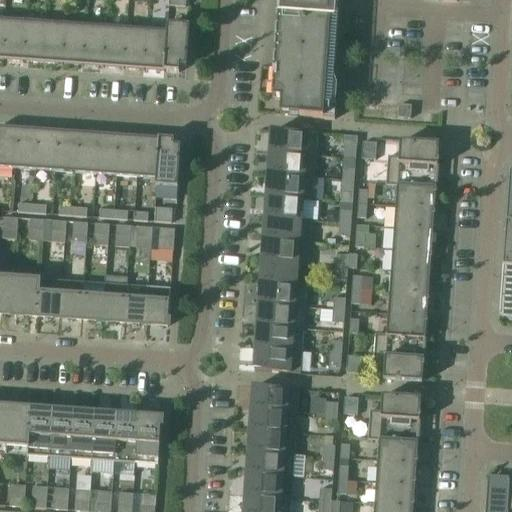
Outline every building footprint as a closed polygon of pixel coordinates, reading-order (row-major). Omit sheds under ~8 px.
[(168,0),(168,8),(185,9),(185,0),(168,0)] [(438,0),(438,1),(439,1),(456,3),(456,0),(279,0),(280,0),(279,11),(278,14),(279,15),(278,25),(277,25),(277,29),(278,29),(277,39),(276,39),(276,43),(277,43),(276,54),(275,54),(275,58),(276,58),(275,68),(274,68),(274,72),(277,72),(276,87),(282,87),(279,116),(299,117),(299,118),(334,121),(335,103),(324,102),(327,65),(335,65),(339,0),(438,0)] [(22,63),(25,23),(4,21),(1,61),(22,63)] [(42,64),(45,24),(25,23),(22,63),(42,64)] [(65,26),(45,24),(42,64),(62,66),(65,26)] [(83,67),(86,27),(65,26),(62,66),(83,67)] [(189,27),(167,26),(166,33),(167,33),(164,73),(178,74),(179,68),(186,69),(189,27)] [(83,67),(103,69),(106,29),(86,27),(83,67)] [(124,70),(126,30),(106,29),(103,69),(124,70)] [(144,71),(147,32),(126,30),(124,70),(144,71)] [(167,33),(166,33),(147,32),(144,71),(164,73),(167,33)] [(410,120),(410,108),(398,107),(398,119),(410,120)] [(0,169),(14,170),(17,130),(0,129),(0,169)] [(34,172),(37,132),(17,130),(14,170),(34,172)] [(55,173),(58,133),(37,132),(34,172),(55,173)] [(269,155),(315,158),(317,136),(271,132),(269,155)] [(75,175),(78,135),(58,133),(55,173),(75,175)] [(96,176),(98,136),(78,135),(75,175),(96,176)] [(116,178),(119,138),(98,136),(96,176),(116,178)] [(136,179),(139,139),(119,138),(116,178),(136,179)] [(156,181),(159,141),(139,139),(136,179),(156,180),(156,181)] [(155,188),(156,188),(177,189),(180,154),(179,154),(180,148),(173,148),(173,142),(159,141),(156,181),(156,180),(155,188)] [(398,159),(437,161),(438,153),(434,152),(435,145),(399,143),(398,159)] [(376,145),(362,144),(361,152),(375,153),(376,145)] [(343,160),(355,161),(356,149),(344,148),(343,160)] [(361,161),(375,162),(375,153),(361,152),(361,161)] [(314,180),(315,158),(269,155),(268,177),(314,180)] [(437,161),(398,159),(387,158),(385,186),(435,190),(436,169),(437,169),(437,161)] [(341,182),(353,183),(354,170),(342,170),(341,182)] [(511,172),(510,173),(510,172),(509,172),(503,244),(511,244),(511,172)] [(312,201),(314,180),(268,177),(266,198),(312,201)] [(353,195),(353,183),(341,182),(341,194),(353,195)] [(433,211),(435,190),(385,186),(385,187),(396,188),(395,208),(433,211)] [(358,206),(366,206),(367,192),(358,192),(358,206)] [(312,203),(312,201),(266,198),(265,220),(311,223),(311,222),(301,221),(303,202),(312,203)] [(31,215),(32,206),(18,205),(17,214),(31,215)] [(32,206),(31,215),(45,216),(46,207),(32,206)] [(365,221),(366,206),(358,206),(357,220),(365,221)] [(72,218),(73,209),(58,208),(58,217),(72,218)] [(432,233),(433,211),(395,208),(393,230),(432,233)] [(73,209),(72,218),(86,219),(86,210),(73,209)] [(155,210),(154,224),(171,225),(172,211),(155,210)] [(113,221),(113,212),(99,211),(98,220),(113,221)] [(113,212),(113,221),(127,222),(127,213),(113,212)] [(133,213),(133,222),(147,223),(148,214),(133,213)] [(338,225),(350,226),(351,214),(339,213),(338,225)] [(16,241),(17,232),(17,220),(3,219),(2,240),(16,241)] [(309,245),(311,223),(265,220),(263,242),(309,245)] [(42,243),(44,222),(30,221),(28,242),(42,243)] [(65,234),(66,224),(52,223),(51,233),(65,234)] [(86,236),(87,225),(73,224),(72,235),(86,236)] [(349,238),(350,226),(338,225),(337,237),(349,238)] [(108,237),(109,227),(95,226),(94,236),(108,237)] [(130,239),(130,228),(116,227),(115,238),(130,239)] [(151,240),(152,230),(138,229),(137,239),(151,240)] [(159,241),(173,242),(174,231),(160,230),(159,241)] [(430,254),(432,233),(393,230),(392,252),(430,254)] [(64,245),(65,234),(51,233),(50,244),(64,245)] [(86,246),(86,236),(72,235),(72,245),(86,246)] [(355,249),(363,250),(364,236),(356,235),(355,249)] [(107,248),(108,237),(94,236),(93,247),(107,248)] [(129,249),(130,239),(115,238),(115,248),(129,249)] [(150,251),(151,240),(137,239),(136,250),(150,251)] [(173,252),(173,242),(159,241),(158,251),(173,252)] [(308,267),(309,245),(263,242),(262,263),(308,267)] [(511,244),(503,244),(498,316),(500,316),(500,315),(511,316),(511,244)] [(429,276),(430,254),(392,252),(390,273),(429,276)] [(347,270),(348,257),(336,256),(335,269),(347,270)] [(357,257),(351,256),(348,256),(348,257),(347,270),(356,271),(357,257)] [(307,268),(308,267),(262,263),(260,285),(306,288),(296,287),(298,267),(307,268)] [(347,270),(335,269),(334,281),(346,282),(347,270)] [(37,318),(40,273),(39,273),(1,271),(0,270),(0,315),(15,317),(37,318)] [(59,320),(61,283),(40,281),(41,274),(40,273),(37,318),(59,320)] [(427,297),(429,276),(390,273),(389,295),(427,297)] [(102,323),(105,278),(104,277),(104,286),(83,284),(80,322),(102,323)] [(123,325),(127,279),(105,278),(102,323),(123,325)] [(351,292),(360,293),(361,279),(352,278),(351,292)] [(145,326),(148,289),(127,287),(127,279),(123,325),(145,326)] [(80,322),(83,284),(61,283),(59,320),(80,322)] [(304,310),(306,288),(260,285),(258,307),(304,310)] [(148,289),(145,326),(167,328),(170,290),(148,289)] [(359,307),(360,293),(351,292),(350,306),(359,307)] [(426,319),(427,297),(389,295),(387,316),(426,319)] [(332,312),(344,313),(345,300),(333,300),(332,312)] [(303,331),(304,310),(258,307),(257,328),(303,331)] [(343,325),(344,313),(332,312),(331,324),(343,325)] [(424,341),(426,319),(387,316),(386,337),(375,336),(375,337),(424,341)] [(348,335),(357,336),(358,322),(349,321),(348,335)] [(301,353),(303,331),(257,328),(255,350),(301,353)] [(423,361),(424,341),(375,337),(373,365),(384,366),(423,369),(423,361)] [(329,355),(341,356),(342,343),(330,343),(329,355)] [(300,376),(301,353),(255,350),(254,372),(300,376)] [(340,368),(341,356),(329,355),(328,367),(340,368)] [(360,376),(361,364),(347,363),(346,375),(360,376)] [(422,378),(423,369),(384,366),(383,382),(418,384),(418,377),(422,378)] [(251,411),(297,414),(299,391),(253,388),(251,411)] [(381,413),(419,416),(420,407),(416,407),(417,400),(382,398),(381,413)] [(343,411),(357,412),(358,400),(344,399),(343,411)] [(325,416),(337,417),(338,404),(326,404),(325,416)] [(30,412),(9,411),(0,410),(0,447),(6,448),(27,450),(26,457),(27,457),(30,412)] [(295,436),(297,414),(251,411),(249,432),(295,436)] [(49,459),(52,414),(30,412),(27,457),(49,459)] [(419,416),(381,413),(370,413),(368,441),(417,444),(419,423),(419,416)] [(70,460),(74,415),(52,414),(49,459),(70,460)] [(92,462),(95,417),(74,415),(70,460),(92,462)] [(336,429),(337,417),(325,416),(324,428),(336,429)] [(114,463),(117,418),(95,417),(92,462),(114,463)] [(135,465),(138,420),(117,418),(114,463),(135,465)] [(138,420),(135,465),(157,467),(161,422),(138,420)] [(294,457),(295,436),(249,432),(248,454),(294,457)] [(416,466),(417,444),(368,441),(368,442),(378,442),(377,463),(416,466)] [(322,459),(334,460),(334,448),(322,447),(322,459)] [(340,461),(348,461),(349,447),(341,447),(340,461)] [(292,479),(294,457),(248,454),(246,475),(283,478),(292,479)] [(333,472),(334,460),(322,459),(321,472),(333,472)] [(414,487),(416,466),(377,463),(375,485),(414,487)] [(338,482),(347,483),(348,469),(339,468),(338,482)] [(281,499),(283,478),(246,475),(245,497),(291,501),(291,500),(281,499)] [(511,511),(511,490),(508,490),(509,482),(508,482),(508,483),(488,481),(487,481),(484,511),(511,511)] [(346,497),(347,483),(338,482),(337,496),(346,497)] [(412,509),(414,487),(375,485),(374,506),(412,509)] [(23,509),(25,488),(11,487),(9,508),(23,509)] [(46,500),(47,489),(33,488),(32,499),(46,500)] [(68,501),(68,491),(54,490),(53,501),(68,501)] [(319,503),(330,503),(331,491),(319,490),(319,503)] [(89,503),(90,493),(76,492),(75,502),(89,503)] [(111,505),(111,494),(97,493),(96,504),(111,505)] [(132,506),(133,496),(119,495),(118,505),(132,506)] [(140,507),(154,508),(155,497),(141,496),(140,507)] [(289,511),(291,501),(245,497),(243,511),(289,511)] [(45,510),(46,500),(32,499),(31,509),(45,510)] [(67,511),(68,501),(53,501),(53,511),(67,511)] [(88,511),(89,503),(75,502),(74,511),(88,511)] [(329,511),(330,503),(319,503),(317,511),(329,511)] [(338,511),(340,504),(333,503),(331,503),(329,511),(338,511)]
